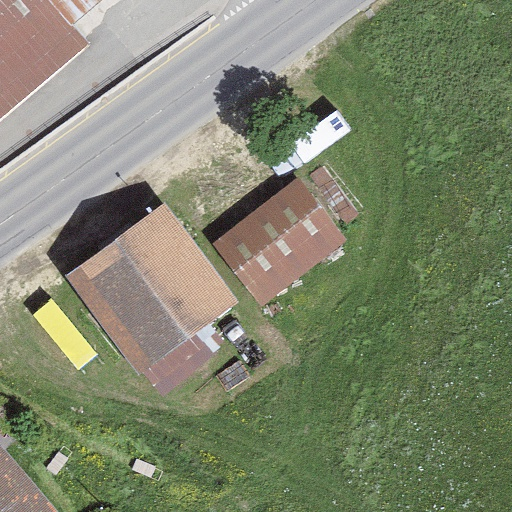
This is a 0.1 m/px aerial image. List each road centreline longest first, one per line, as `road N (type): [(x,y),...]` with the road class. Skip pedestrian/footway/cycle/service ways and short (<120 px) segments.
road 1 (secondary): [(0,219),(311,0)]
road 2 (residential): [(0,143),(193,0)]
